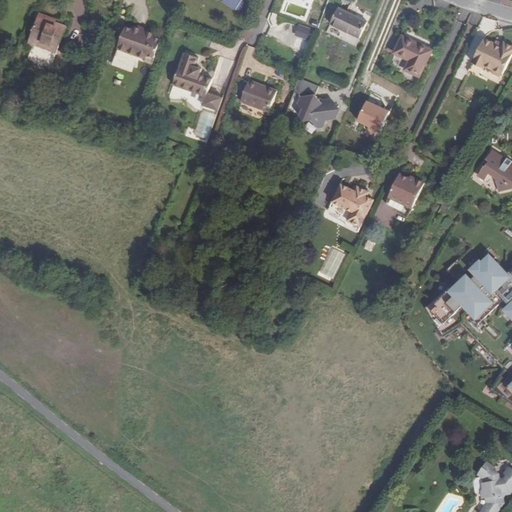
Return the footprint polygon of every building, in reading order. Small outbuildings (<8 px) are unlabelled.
[(338,9),(330,25),(359,39),(366,23),(338,9)] [(41,41),(54,46),(62,26),(47,21),(35,16),(27,39),(40,44),(41,41)] [(137,58),(146,33),(134,29),(133,32),(126,29),(119,48),(128,51),(126,54),(137,58)] [(146,33),(137,58),(146,61),(145,65),(153,68),(162,42),(155,40),(156,37),(146,33)] [(496,82),(511,49),(511,45),(502,41),(501,43),(500,46),(493,42),(483,37),(466,72),(477,77),(478,74),(496,82)] [(406,70),(419,76),(430,51),(403,38),(396,54),(410,61),(406,70)] [(40,44),(27,39),(24,46),(51,55),(54,46),(41,41),(40,44)] [(310,45),(297,40),(294,48),(306,52),(310,45)] [(205,98),(206,95),(213,79),(201,75),(198,73),(198,71),(196,70),(199,61),(184,56),(173,88),(205,98)] [(316,97),(320,87),(299,78),(299,79),(295,88),(302,98),(299,105),(303,109),(301,115),(305,121),(311,120),(316,128),(323,127),(327,121),(332,121),(337,108),(335,106),(332,106),(329,101),(322,101),(321,103),(318,102),(318,100),(316,97)] [(258,89),(259,87),(249,83),(240,104),(269,114),(277,93),(266,89),(265,92),(258,89)] [(206,95),(205,98),(202,107),(218,112),(222,100),(206,95)] [(359,120),(385,132),(395,111),(369,99),(359,120)] [(217,114),(202,109),(193,139),(208,144),(217,114)] [(511,141),(511,125),(492,128),(495,143),(511,141)] [(481,171),(489,175),(492,170),(499,173),(503,188),(511,185),(511,180),(511,179),(511,153),(509,155),(495,146),(489,155),(492,157),(489,162),(487,161),(481,171)] [(406,216),(421,184),(416,182),(415,184),(400,177),(386,206),(406,216)] [(421,184),(406,216),(409,218),(425,186),(421,184)] [(345,206),(339,220),(360,230),(374,203),(366,200),(369,195),(357,190),(355,194),(341,187),(334,201),(345,206)] [(328,215),(339,220),(345,206),(334,201),(328,215)] [(489,390),(511,403),(511,226),(505,221),(489,210),(461,236),(468,246),(445,268),(453,278),(424,307),(442,337),(461,325),(502,368),(489,390)] [(494,469),(485,463),(477,475),(483,479),(485,478),(486,483),(482,484),(483,489),(482,493),(483,499),(488,498),(490,505),(486,509),(484,508),(481,511),(497,511),(504,503),(502,502),(508,492),(511,494),(511,492),(511,469),(510,468),(505,474),(505,476),(507,477),(505,480),(498,478),(497,475),(492,471),(494,469)]
